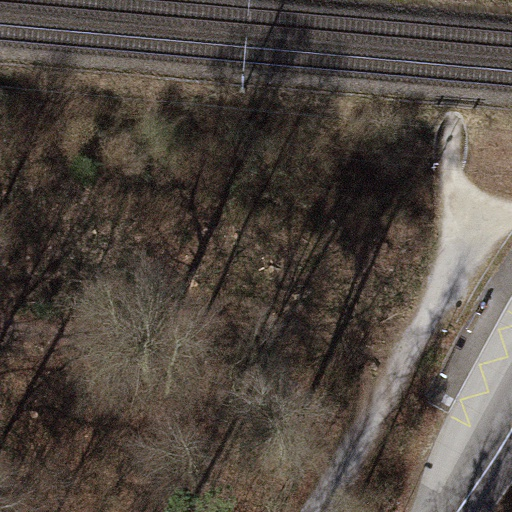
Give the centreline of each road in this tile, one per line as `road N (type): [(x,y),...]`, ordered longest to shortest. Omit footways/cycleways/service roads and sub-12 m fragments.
road 1 (track): [(464,0),(450,173),(476,214),(435,314),(310,511)]
road 2 (tertiary): [(440,511),(511,381)]
